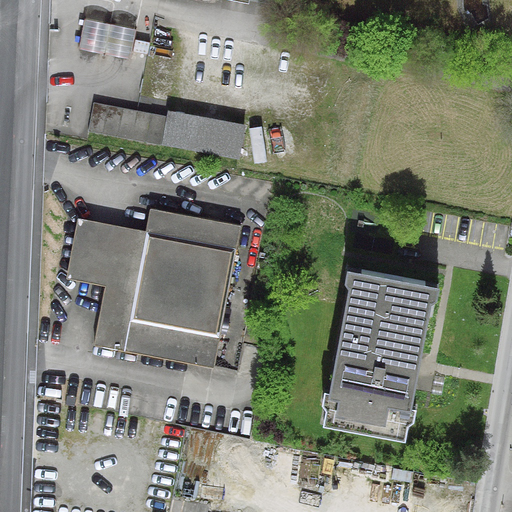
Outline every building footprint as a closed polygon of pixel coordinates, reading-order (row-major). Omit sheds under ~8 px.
[(77,49),(129,59),(134,30),(83,20),(77,49)] [(452,54),(475,60),(488,43),(480,33),(465,43),(454,44),(452,54)] [(86,133),(130,141),(135,112),(92,103),(86,133)] [(164,117),(135,112),(130,141),(159,146),(159,145),(237,160),(241,135),(164,120),(164,117)] [(92,345),(212,368),(239,227),(149,209),(135,283),(105,278),(92,345)] [(408,407),(411,391),(425,316),(426,317),(431,286),(436,287),(437,286),(345,269),(345,270),(350,271),(344,301),(345,302),(329,392),(323,391),(322,392),(327,393),(322,423),(403,438),(408,408),(413,409),(414,408),(408,407)]
